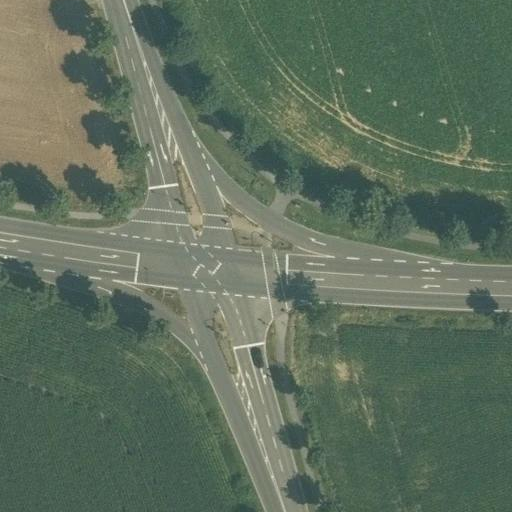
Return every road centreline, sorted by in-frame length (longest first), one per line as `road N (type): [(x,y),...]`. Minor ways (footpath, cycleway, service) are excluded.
road 1 (secondary): [(2,243),(171,323),(206,351),(240,397),(269,467)]
road 2 (secondary): [(421,288),(272,226),(169,143)]
road 3 (secondary): [(421,288),(210,270)]
road 4 (secondary): [(210,270),(2,243)]
road 5 (secondary): [(269,467),(210,270)]
road 6 (secondary): [(169,143),(122,0)]
road 7 (secondary): [(210,270),(169,143)]
